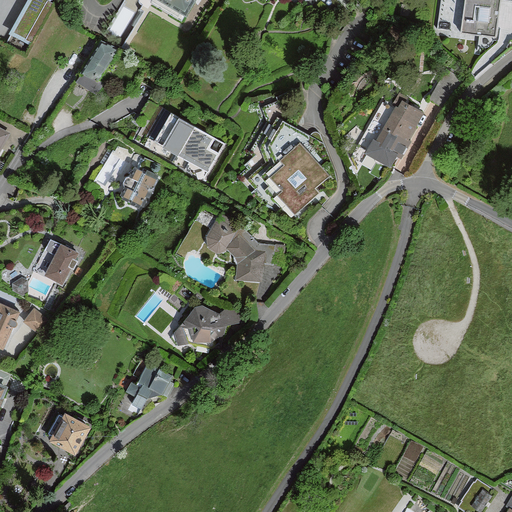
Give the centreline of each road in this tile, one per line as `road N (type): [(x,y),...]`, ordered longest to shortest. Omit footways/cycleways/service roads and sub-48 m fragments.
road 1 (residential): [(421,183),(387,187),(249,342),(108,449),(44,511)]
road 2 (residential): [(511,56),(460,104),(421,183)]
road 3 (track): [(442,188),(477,268),(464,327)]
